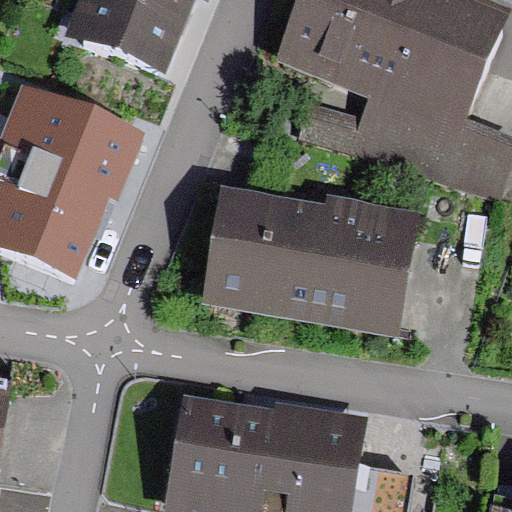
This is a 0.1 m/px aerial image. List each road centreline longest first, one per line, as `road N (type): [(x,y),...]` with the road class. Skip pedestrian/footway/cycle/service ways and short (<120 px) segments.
road 1 (residential): [(511,407),(355,389),(109,344)]
road 2 (residential): [(109,344),(249,0)]
road 3 (residential): [(76,511),(109,344)]
